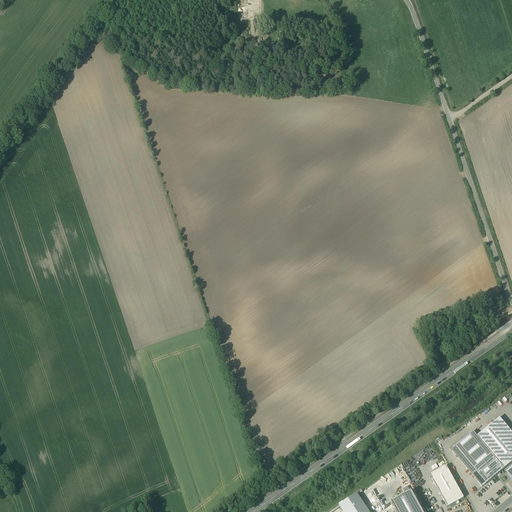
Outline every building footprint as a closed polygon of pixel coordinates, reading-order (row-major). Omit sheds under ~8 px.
[(259,20),(250,20),(251,31),(259,30),(259,20)] [(259,30),(251,31),(251,39),(253,39),(259,39),(259,30)] [(511,441),(496,422),(500,419),(499,418),(477,437),(504,470),(511,462),(511,441)] [(481,488),(504,470),(477,437),(473,432),(451,451),(481,488)] [(464,499),(446,467),(430,476),(447,508),(464,499)] [(391,502),(396,511),(421,511),(411,492),(391,502)] [(338,507),(341,511),(368,511),(356,495),(338,507)]
